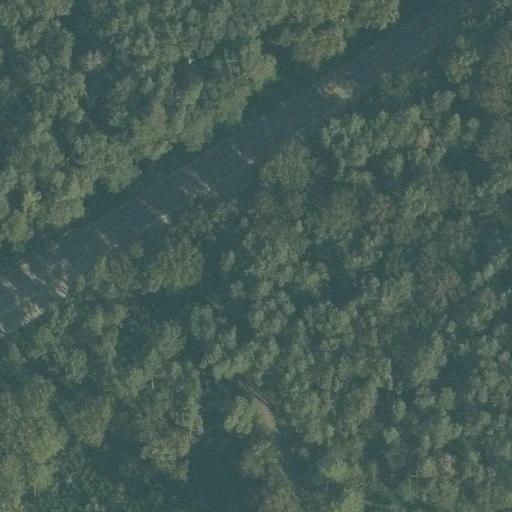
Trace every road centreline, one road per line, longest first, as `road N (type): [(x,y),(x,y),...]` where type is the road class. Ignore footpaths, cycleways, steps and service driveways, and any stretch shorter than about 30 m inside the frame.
road 1 (track): [(61,0),(311,511)]
road 2 (secondary): [(0,301),(479,0)]
